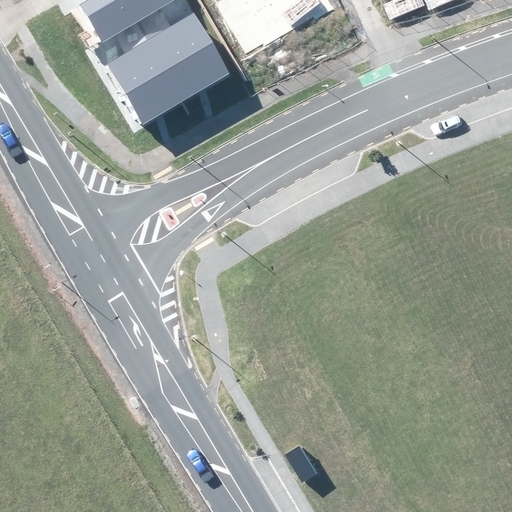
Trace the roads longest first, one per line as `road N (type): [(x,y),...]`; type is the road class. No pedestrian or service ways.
road 1 (tertiary): [(249,511),(113,285)]
road 2 (residential): [(81,235),(121,211),(268,162)]
road 3 (residential): [(268,162),(113,285)]
road 4 (tertiary): [(81,235),(0,95)]
road 5 (residential): [(268,162),(400,96)]
